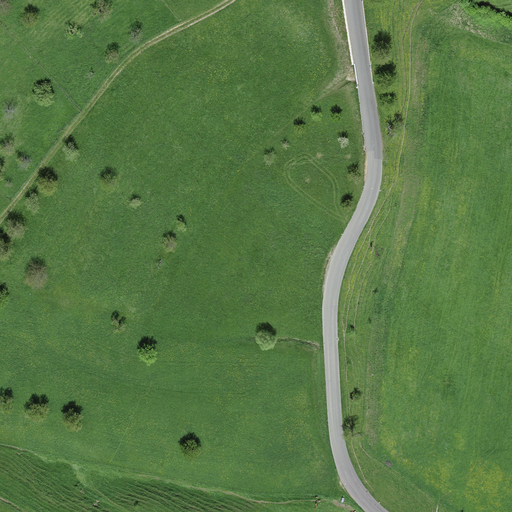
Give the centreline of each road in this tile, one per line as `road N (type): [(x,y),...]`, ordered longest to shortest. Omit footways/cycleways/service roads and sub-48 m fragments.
road 1 (secondary): [(377,511),(341,457),(329,320),(334,277),(370,193),(375,157),(353,0)]
road 2 (track): [(0,221),(133,59),(235,0)]
